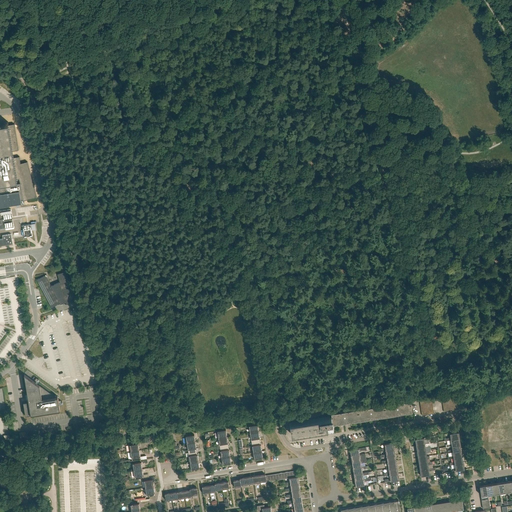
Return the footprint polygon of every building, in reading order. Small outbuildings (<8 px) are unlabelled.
[(11,98),(16,93),(11,89),(7,94),(11,98)] [(8,125),(8,124),(8,122),(0,123),(0,206),(21,203),(21,201),(27,200),(36,197),(27,162),(20,163),(19,156),(13,157),(13,156),(12,151),(18,150),(14,124),(8,125)] [(11,209),(0,210),(0,245),(13,244),(11,234),(2,235),(2,239),(0,238),(0,228),(13,227),(11,209)] [(24,237),(27,237),(32,236),(31,230),(30,224),(22,225),(24,237)] [(76,303),(67,270),(66,270),(66,271),(56,274),(56,275),(57,274),(60,282),(51,286),(45,275),(46,275),(46,274),(37,279),(36,279),(52,308),(52,307),(60,303),(60,304),(65,302),(66,304),(65,304),(65,305),(75,302),(75,303),(76,303)] [(56,397),(24,374),(24,375),(28,401),(23,402),(23,405),(25,415),(60,410),(58,396),(56,397)] [(410,400),(384,404),(385,415),(412,411),(411,400),(410,400)] [(384,404),(357,408),(359,419),(385,415),(384,404)] [(331,413),(331,417),(333,425),(339,424),(339,423),(359,419),(357,408),(331,413)] [(333,426),(333,425),(331,417),(320,419),(289,424),(291,434),(327,428),(327,427),(333,426)] [(250,433),(258,431),(257,424),(249,426),(250,433)] [(218,438),(227,436),(226,430),(226,429),(217,431),(218,438)] [(256,445),(260,444),(258,431),(250,433),(251,439),(255,438),(256,445)] [(451,440),(459,438),(458,432),(450,433),(450,437),(448,437),(448,438),(444,438),(444,441),(449,440),(451,440)] [(187,443),(195,441),(194,434),(185,436),(186,437),(185,437),(185,443),(187,443)] [(224,450),(229,449),(227,436),(218,438),(219,444),(223,443),(224,450)] [(425,444),(424,440),(429,439),(429,437),(424,438),(424,437),(415,439),(416,445),(425,444)] [(262,451),(260,444),(256,445),(255,438),(251,439),(253,452),(262,451)] [(452,446),(460,444),(459,438),(451,440),(451,443),(449,443),(449,444),(446,444),(446,447),(452,446)] [(380,451),(385,450),(394,449),(393,442),(384,444),(385,448),(383,448),(379,449),(380,451)] [(131,451),(139,450),(138,443),(128,445),(129,451),(130,450),(131,451)] [(230,456),(229,449),(224,450),(223,443),(219,444),(217,444),(218,451),(220,451),(221,457),(230,456)] [(426,450),(425,446),(427,446),(431,445),(430,443),(425,444),(416,445),(417,451),(426,450)] [(453,452),(461,450),(460,444),(452,446),(452,449),(448,450),(448,453),(453,452)] [(360,454),(359,454),(359,450),(361,450),(364,450),(364,447),(359,448),(350,449),(351,456),(360,454)] [(386,456),(395,455),(394,449),(385,450),(386,454),(384,454),(380,455),(381,457),(386,456)] [(418,457),(427,456),(426,452),(431,452),(430,449),(426,450),(417,451),(418,457)] [(139,450),(131,451),(132,458),(140,457),(139,450)] [(454,458),(462,456),(461,450),(453,452),(453,455),(449,456),(449,459),(454,458)] [(262,451),(253,452),(254,459),(263,458),(262,451)] [(360,460),(360,457),(362,456),(365,456),(365,453),(359,454),(360,454),(351,456),(352,462),(360,460)] [(387,462),(396,461),(395,455),(386,456),(387,460),(385,460),(381,461),(382,463),(387,462)] [(230,456),(221,457),(222,464),(231,463),(230,456)] [(455,464),(463,463),(462,456),(454,458),(454,461),(450,462),(450,465),(455,464)] [(361,466),(361,463),(363,463),(363,462),(366,462),(366,459),(360,460),(352,462),(353,468),(361,466)] [(198,461),(190,462),(191,469),(199,468),(198,461)] [(420,469),(429,468),(428,465),(433,464),(432,461),(428,462),(419,463),(420,469)] [(134,470),(142,469),(141,462),(133,463),(134,470)] [(362,473),(362,472),(362,469),(367,468),(367,465),(361,466),(353,468),(354,474),(362,473)] [(389,474),(398,473),(397,467),(388,468),(389,472),(387,472),(383,473),(384,475),(389,475),(389,474)] [(429,468),(420,469),(421,476),(430,474),(429,471),(435,470),(434,467),(429,468)] [(142,469),(134,470),(135,477),(143,476),(142,469)] [(355,480),(363,479),(363,475),(365,475),(368,474),(368,472),(362,472),(362,473),(354,474),(355,480)] [(389,474),(389,475),(390,478),(388,478),(388,479),(384,479),(385,482),(389,481),(390,481),(399,479),(398,473),(389,474)] [(288,484),(290,484),(299,483),(298,476),(294,477),(292,477),(289,478),(290,481),(287,482),(288,482),(285,482),(285,485),(288,484)] [(369,478),(363,479),(355,480),(356,486),(364,485),(364,481),(366,481),(369,480),(369,478)] [(145,487),(153,486),(152,479),(144,481),(145,487)] [(291,490),(300,489),(299,483),(290,484),(291,488),(288,488),(285,489),(286,491),(291,490)] [(488,495),(488,494),(486,484),(486,485),(483,485),(484,486),(480,487),(481,491),(480,491),(481,496),(488,495)] [(153,486),(145,487),(146,494),(155,493),(153,486)] [(292,496),(301,495),(300,489),(291,490),(291,494),(286,495),(287,497),(290,496),(290,497),(292,496)] [(98,511),(98,492),(89,492),(89,511),(98,511)] [(288,503),(293,502),(302,501),(301,495),(292,496),(292,500),(287,501),(288,503)] [(399,511),(398,500),(355,507),(355,508),(349,510),(348,509),(342,511),(399,511)] [(132,511),(140,510),(139,503),(129,505),(130,510),(132,510),(132,511)]
